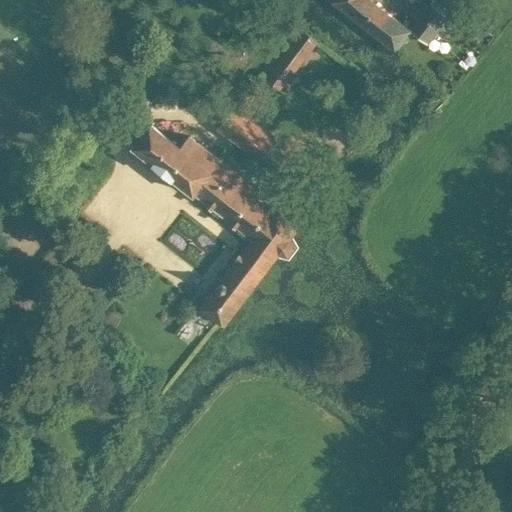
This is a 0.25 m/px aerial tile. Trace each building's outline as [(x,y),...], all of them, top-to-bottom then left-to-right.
[(329,0),(361,24),(380,38),(396,50),(398,47),(411,30),(410,30),(377,3),(373,0),(329,0)] [(451,0),(433,0),(429,6),(419,19),(410,30),(411,30),(427,43),(457,4),(451,0)] [(421,0),(419,0),(410,12),(419,19),(429,6),(421,0)] [(258,7),(279,24),(284,17),(263,1),(258,7)] [(279,24),(297,38),(298,38),(304,30),(303,30),(302,31),(284,17),(279,24)] [(318,41),(304,30),(298,38),(297,38),(265,80),(280,91),(318,41)] [(218,127),(237,141),(260,159),(277,137),(254,120),(262,110),(244,96),(233,109),(218,127)] [(135,146),(194,193),(221,159),(189,135),(180,146),(152,124),(135,146)] [(197,192),(255,238),(276,255),(279,251),(285,256),(294,244),(288,239),(298,226),(273,205),(269,210),(253,198),(260,189),(221,159),(194,193),(195,194),(197,192)] [(236,307),(276,255),(255,238),(202,306),(224,323),(236,307)]
